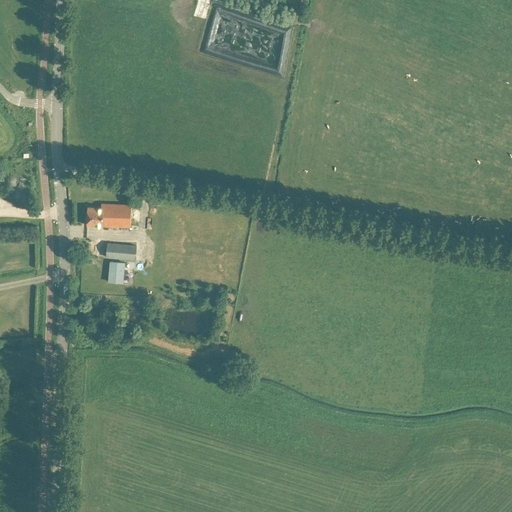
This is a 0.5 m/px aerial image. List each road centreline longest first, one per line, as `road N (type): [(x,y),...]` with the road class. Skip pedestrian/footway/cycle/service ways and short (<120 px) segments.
road 1 (unclassified): [(511,251),(58,168)]
road 2 (tertiary): [(56,511),(65,279),(58,168)]
